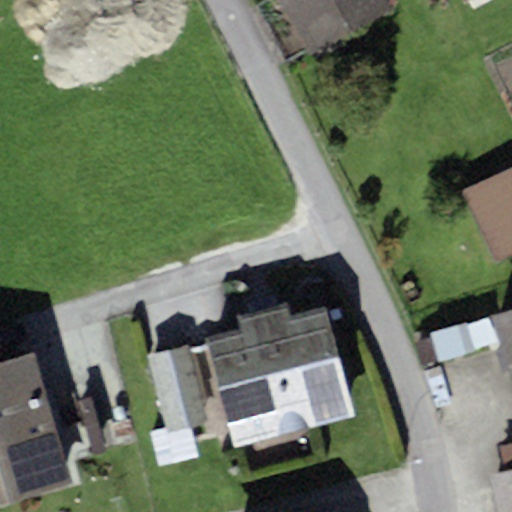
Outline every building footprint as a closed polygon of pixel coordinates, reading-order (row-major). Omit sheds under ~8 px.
[(387,0),(279,0),(309,54),(392,8),(387,0)] [(471,0),(475,8),(491,0),(471,0)] [(511,169),(459,194),(492,264),(511,254),(511,169)] [(207,340),(235,449),(358,418),(330,310),(293,319),(288,302),(239,315),(243,332),(207,340)] [(511,312),(493,318),(511,381),(511,312)] [(209,422),(191,345),(150,354),(168,431),(209,422)] [(37,356),(0,365),(0,506),(73,486),(37,356)] [(511,446),(502,449),(507,474),(511,472),(511,446)] [(511,511),(511,472),(507,474),(490,478),(497,511),(511,511)]
